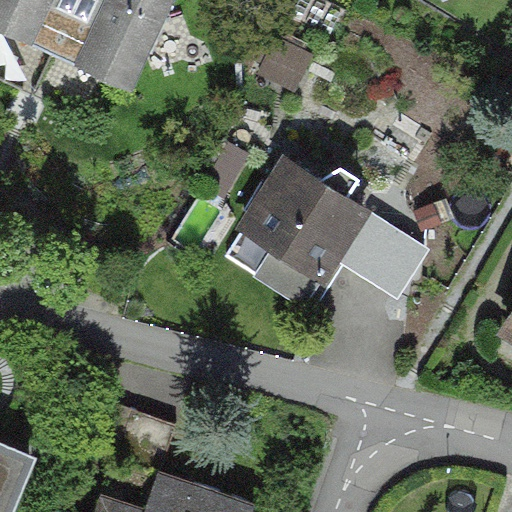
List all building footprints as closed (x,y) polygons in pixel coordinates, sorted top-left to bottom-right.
[(54,0),(0,0),(0,25),(36,42),(54,0)] [(181,0),(103,0),(77,58),(141,88),(181,0)] [(377,216),(288,157),(243,224),(332,283),(377,216)] [(511,293),(492,324),(511,336),(511,293)] [(0,511),(13,511),(41,443),(0,426),(0,511)] [(240,511),(246,496),(116,452),(95,511),(240,511)]
